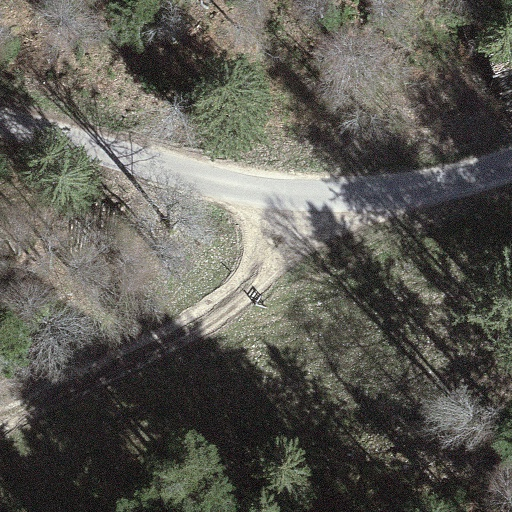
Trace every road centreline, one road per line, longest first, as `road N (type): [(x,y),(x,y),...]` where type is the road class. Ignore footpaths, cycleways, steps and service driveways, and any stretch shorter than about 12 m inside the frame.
road 1 (track): [(511,379),(313,306),(300,194),(223,291),(134,354),(28,411),(0,414)]
road 2 (unclassified): [(511,159),(470,178),(300,194),(190,177),(0,130)]
